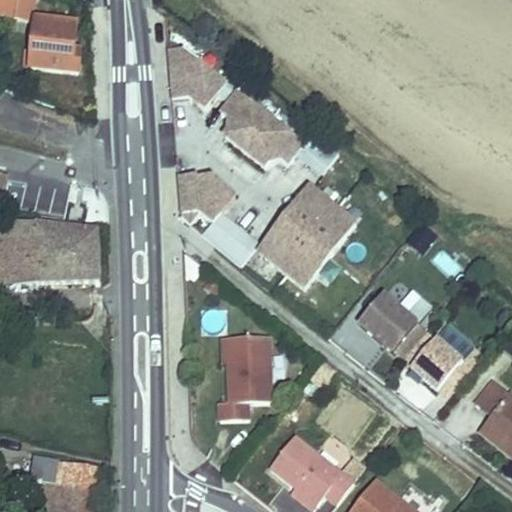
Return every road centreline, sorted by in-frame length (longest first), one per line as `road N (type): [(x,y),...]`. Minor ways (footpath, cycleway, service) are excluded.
road 1 (secondary): [(142,480),(126,0)]
road 2 (unknown): [(138,233),(174,231),(223,262),(511,492)]
